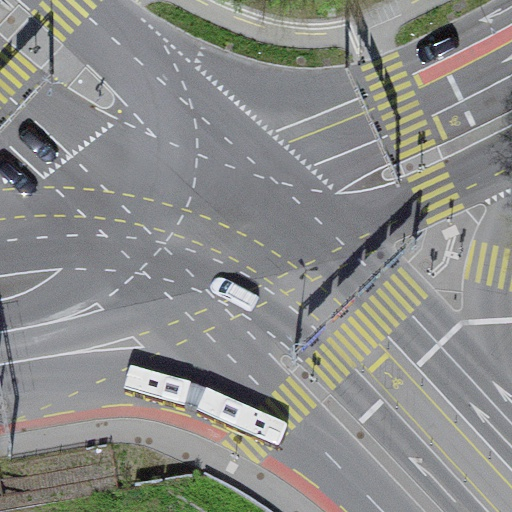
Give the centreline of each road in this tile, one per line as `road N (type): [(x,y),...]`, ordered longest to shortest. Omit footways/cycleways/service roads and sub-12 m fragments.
road 1 (secondary): [(511,55),(229,164)]
road 2 (primary): [(170,302),(382,511)]
road 3 (primary): [(495,464),(302,253)]
road 4 (secondary): [(495,464),(505,398),(486,310),(491,263),(511,206)]
road 5 (secondary): [(302,253),(511,150)]
road 6 (motorway): [(229,164),(144,68),(65,0)]
road 7 (primary): [(0,334),(170,302)]
road 8 (primary): [(229,164),(82,217)]
road 9 (primary): [(170,302),(302,253)]
road 10 (primary): [(82,217),(170,302)]
